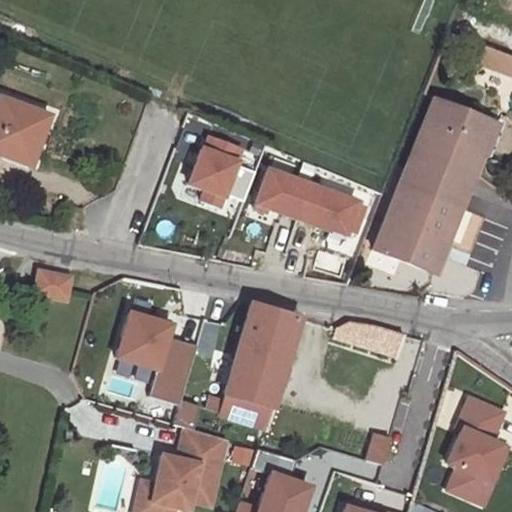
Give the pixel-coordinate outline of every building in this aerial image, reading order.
[(504,54),(484,47),(477,64),(497,71),(504,54)] [(511,57),(504,54),(497,71),(511,76),(511,57)] [(0,153),(30,165),(49,116),(0,96),(0,153)] [(475,154),(487,123),(427,100),(407,153),(466,176),(475,154)] [(496,127),(487,123),(475,154),(485,157),(496,127)] [(199,149),(231,161),(234,161),(238,149),(204,136),(199,149)] [(199,149),(194,147),(180,184),(198,191),(217,198),(231,161),(199,149)] [(466,176),(407,153),(394,185),(454,208),(466,176)] [(352,202),(261,168),(247,204),(338,238),(341,229),(352,202)] [(429,272),(454,208),(394,185),(369,249),(429,272)] [(220,199),(217,198),(198,191),(195,200),(216,208),(220,199)] [(363,206),(352,202),(341,229),(353,233),(363,206)] [(68,278),(37,271),(32,294),(64,300),(68,278)] [(211,413),(256,428),(291,318),(245,304),(211,413)] [(113,360),(155,372),(164,339),(168,326),(149,321),(127,314),(113,360)] [(149,321),(168,326),(170,322),(150,316),(149,321)] [(404,335),(368,325),(367,325),(347,323),(335,331),(332,337),(397,358),(403,337),(404,335)] [(164,339),(155,372),(146,399),(176,408),(178,401),(194,348),(164,339)] [(501,413),(468,398),(455,427),(460,429),(445,462),(455,466),(445,488),(469,499),(479,477),(484,479),(491,462),(497,464),(504,448),(488,440),(501,413)] [(198,407),(178,401),(176,408),(171,425),(191,431),(198,407)] [(188,432),(179,429),(172,459),(181,461),(188,432)] [(136,481),(129,511),(170,511),(171,510),(178,511),(181,511),(184,504),(207,509),(221,442),(188,432),(181,461),(172,459),(154,455),(147,483),(136,481)] [(371,434),(364,460),(380,465),(388,439),(371,434)] [(250,450),(232,447),(230,462),(247,465),(250,450)] [(262,473),(286,480),(292,463),(255,451),(250,469),(262,473)] [(479,477),(469,499),(479,503),(497,464),(491,462),(484,479),(479,477)] [(296,511),(305,488),(286,480),(262,473),(249,511),(296,511)]
